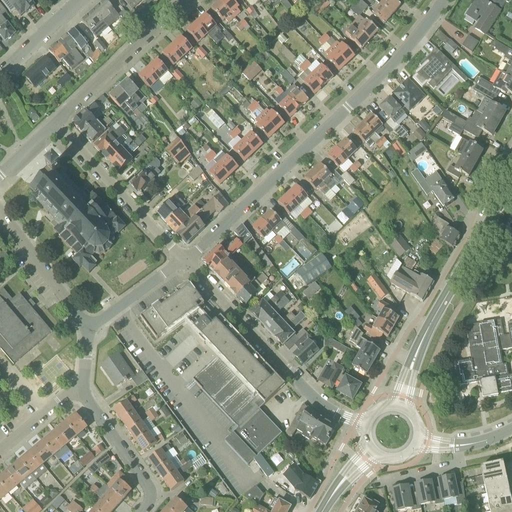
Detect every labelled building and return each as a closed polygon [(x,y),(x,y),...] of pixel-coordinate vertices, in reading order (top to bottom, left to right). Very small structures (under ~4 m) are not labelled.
[(34,7),(28,0),(0,0),(11,14),(16,11),(21,17),(26,13),(26,14),(34,7)] [(118,15),(105,0),(93,11),(103,21),(109,28),(119,18),(128,28),(134,22),(135,21),(129,15),(128,15),(124,10),(118,15)] [(132,10),(143,0),(123,0),(131,9),(132,9),(132,10)] [(239,7),(231,0),(221,0),(219,2),(234,18),(240,13),(237,9),(239,7)] [(320,15),(330,3),(325,0),(321,0),(314,10),(320,15)] [(368,8),(359,0),(357,0),(354,4),(364,12),(368,8)] [(393,15),(401,6),(393,0),(385,0),(381,5),(393,15)] [(482,19),(475,29),(484,35),(500,11),(488,4),(490,0),(476,0),(469,11),(479,17),(482,19)] [(136,24),(153,9),(146,2),(142,5),(139,7),(138,6),(135,9),(129,15),(135,21),(134,22),(136,24)] [(229,24),(234,18),(219,2),(211,10),(223,22),(225,20),(229,24)] [(7,13),(0,3),(0,35),(5,42),(16,34),(2,16),(7,13)] [(367,21),(366,22),(360,17),(364,12),(354,4),(350,10),(358,18),(353,25),(352,25),(354,26),(358,30),(370,41),(378,32),(367,21)] [(373,15),(384,25),(393,15),(381,5),(373,15)] [(259,17),(251,8),(247,12),(255,21),(259,17)] [(96,38),(102,34),(96,27),(103,21),(93,11),(81,22),(96,38)] [(212,41),(221,32),(206,15),(197,24),(207,35),(212,41)] [(243,21),(239,24),(244,29),(247,26),(243,21)] [(298,30),(303,26),(299,22),(294,26),(298,30)] [(197,24),(187,32),(198,44),(207,35),(197,24)] [(244,29),(239,24),(236,27),(241,32),(244,29)] [(346,35),(350,39),(350,40),(361,50),(370,41),(358,30),(354,26),(346,35)] [(91,51),(74,30),(67,35),(78,47),(86,57),(89,55),(87,54),(91,51)] [(233,39),(226,31),(222,35),(224,37),(225,38),(229,43),(233,39)] [(282,44),(287,40),(283,36),(281,34),(277,39),(278,40),(282,44)] [(75,49),(78,47),(67,35),(59,43),(78,65),(84,60),(75,49)] [(326,35),(322,38),(326,43),(330,40),(326,35)] [(469,37),(462,47),(472,53),(479,43),(469,37)] [(192,49),(181,38),(172,47),(183,58),(192,49)] [(323,47),(326,43),(322,38),(318,42),(323,47)] [(98,49),(102,53),(107,49),(99,40),(94,44),(99,49),(98,49)] [(450,40),(445,47),(443,48),(452,56),(459,48),(450,40)] [(48,51),(58,62),(59,62),(59,63),(63,60),(72,70),(78,65),(59,43),(48,51)] [(337,44),(332,49),(347,65),(355,57),(343,44),(340,46),(337,43),(337,44)] [(499,44),(496,49),(495,51),(505,56),(504,58),(509,50),(499,44)] [(172,47),(163,55),(173,66),(183,58),(172,47)] [(89,57),(93,62),(102,54),(101,54),(102,53),(98,49),(89,57)] [(332,49),(326,54),(329,58),(327,59),(339,72),(347,65),(332,49)] [(457,69),(441,54),(436,59),(434,57),(430,61),(429,59),(421,67),(422,68),(417,73),(418,74),(414,79),(423,89),(427,84),(429,86),(441,75),(442,77),(451,69),(454,72),(457,69)] [(25,77),(36,89),(46,80),(56,70),(45,58),(25,77)] [(148,69),(164,86),(164,87),(174,78),(157,61),(148,69)] [(252,61),(241,73),(251,83),(262,71),(252,61)] [(303,65),(308,70),(312,67),(311,66),(307,61),(306,62),(303,65)] [(324,87),(333,78),(322,67),(316,61),(311,66),(312,67),(308,70),(313,75),(324,87)] [(511,78),(511,62),(510,61),(503,73),(511,78)] [(80,66),(84,71),(89,66),(85,62),(80,66)] [(303,65),(300,68),(304,73),(308,70),(303,65)] [(84,71),(80,66),(73,72),(77,77),(84,71)] [(148,69),(139,78),(149,89),(150,88),(155,94),(164,86),(148,69)] [(281,76),(290,86),(295,82),(286,72),(281,76)] [(511,78),(503,73),(501,72),(492,87),(505,95),(507,92),(511,94),(511,78)] [(62,78),(67,84),(72,80),(67,74),(62,78)] [(304,84),(315,95),(324,87),(313,75),(304,84)] [(63,89),(67,84),(62,78),(57,83),(63,89)] [(487,91),(490,85),(480,79),(477,85),(487,91)] [(145,98),(139,92),(143,88),(137,81),(132,85),(128,80),(119,88),(142,114),(147,109),(141,103),(145,98)] [(400,90),(400,89),(393,95),(409,112),(424,98),(408,81),(402,87),(400,90)] [(484,97),(487,91),(477,85),(474,91),(484,97)] [(300,110),(308,101),(298,90),(293,86),(285,94),(289,99),(300,110)] [(131,111),(144,125),(147,121),(142,114),(119,88),(109,97),(127,115),(131,111)] [(280,97),(284,93),(279,88),(275,92),(280,97)] [(150,94),(147,97),(151,101),(150,102),(154,106),(159,101),(155,97),(154,98),(150,94)] [(102,105),(107,101),(102,96),(98,100),(102,105)] [(379,109),(395,125),(406,115),(390,98),(379,109)] [(191,105),(196,111),(203,105),(197,99),(191,105)] [(289,99),(285,102),(280,107),(290,119),(300,110),(289,99)] [(255,103),(251,106),(256,111),(260,107),(255,102),(255,103)] [(99,110),(94,104),(74,122),(76,124),(74,126),(81,135),(95,121),(91,117),(99,110)] [(499,125),(506,112),(491,104),(484,116),(499,125)] [(252,114),(256,111),(251,106),(248,109),(248,110),(252,114)] [(437,107),(432,112),(437,116),(441,112),(437,107)] [(250,116),(256,122),(259,125),(257,127),(269,139),(276,132),(261,116),(256,111),(252,114),(250,116)] [(267,111),(261,116),(276,132),(284,124),(272,112),(270,114),(267,111)] [(477,128),(492,137),(499,125),(484,116),(476,112),(472,120),(469,118),(466,124),(457,119),(454,125),(464,131),(467,125),(476,130),(477,128)] [(225,124),(215,114),(208,120),(219,130),(225,124)] [(382,127),(383,127),(372,115),(363,124),(374,135),(382,127)] [(91,141),(93,143),(113,124),(107,118),(99,125),(95,121),(81,135),(89,143),(91,141)] [(431,127),(423,120),(418,125),(426,132),(431,127)] [(122,121),(94,148),(102,156),(117,143),(131,130),(122,121)] [(236,128),(231,122),(227,126),(232,131),(236,128)] [(369,139),(374,135),(363,124),(354,133),(364,144),(365,144),(370,148),(374,144),(369,139)] [(452,125),(449,131),(460,137),(464,131),(454,125),(453,126),(452,125)] [(399,126),(394,131),(401,139),(407,134),(399,126)] [(184,131),(182,128),(174,133),(177,137),(184,131)] [(233,132),(237,137),(241,134),(236,129),(233,132)] [(419,129),(413,135),(420,143),(426,137),(419,129)] [(233,132),(229,136),(234,140),(237,137),(233,132)] [(252,134),(243,143),(253,154),(262,145),(252,134)] [(111,164),(134,143),(128,138),(119,146),(117,143),(102,156),(107,161),(108,160),(111,164)] [(114,169),(119,174),(133,161),(129,157),(142,144),(138,139),(134,143),(111,164),(115,168),(114,169)] [(165,151),(173,160),(185,148),(178,139),(165,151)] [(476,165),(483,152),(462,139),(455,153),(462,157),(463,157),(476,165)] [(346,140),(337,149),(348,160),(357,151),(346,140)] [(380,149),(384,145),(379,141),(375,145),(380,149)] [(234,151),(244,162),(253,154),(243,143),(234,151)] [(406,155),(412,163),(427,151),(421,144),(406,155)] [(337,149),(328,157),(339,169),(348,160),(337,149)] [(208,155),(214,161),(217,157),(212,151),(208,155)] [(214,161),(208,155),(205,158),(210,164),(214,161)] [(229,177),(238,168),(228,157),(218,166),(229,177)] [(447,173),(459,180),(462,174),(468,178),(476,165),(463,157),(462,157),(455,169),(450,166),(447,173)] [(129,185),(135,191),(137,190),(140,193),(148,185),(150,186),(153,187),(156,184),(156,180),(154,179),(160,173),(157,170),(159,169),(160,166),(160,164),(157,160),(142,173),(129,185)] [(357,162),(353,165),(361,173),(360,173),(362,175),(367,169),(363,165),(361,166),(357,162)] [(86,190),(85,191),(83,193),(82,192),(81,193),(64,176),(66,174),(66,171),(64,169),(62,169),(61,170),(54,163),(47,170),(48,172),(44,175),(29,189),(35,195),(32,197),(33,197),(31,199),(30,202),(32,204),(35,204),(37,202),(54,220),(53,221),(54,221),(50,224),(55,229),(54,231),(60,238),(59,238),(72,251),(72,250),(78,256),(73,261),(80,269),(82,267),(89,274),(90,274),(90,273),(96,267),(94,265),(97,263),(91,258),(94,255),(100,255),(109,250),(115,241),(114,235),(118,232),(119,234),(126,227),(117,218),(117,219),(111,213),(112,213),(99,200),(93,194),(91,195),(86,190)] [(331,192),(338,184),(339,185),(343,181),(335,172),(331,176),(320,165),(312,172),(330,191),(331,192)] [(361,173),(353,165),(350,169),(357,177),(360,173),(361,173)] [(209,174),(220,186),(229,177),(218,166),(209,174)] [(203,173),(198,167),(192,173),(188,176),(194,182),(203,173)] [(417,170),(411,174),(418,183),(427,197),(433,192),(425,181),(417,170)] [(321,193),(322,193),(325,197),(330,191),(312,172),(305,180),(316,192),(318,190),(321,193)] [(355,182),(346,172),(341,177),(350,187),(355,182)] [(443,207),(454,200),(447,190),(448,189),(443,182),(436,173),(425,181),(433,192),(443,207)] [(298,207),(308,198),(297,187),(288,196),(298,207)] [(179,212),(186,206),(176,196),(156,214),(166,224),(179,212)] [(202,212),(208,218),(216,211),(219,214),(228,206),(218,196),(202,212)] [(292,213),(298,207),(288,196),(279,204),(289,215),(292,213)] [(348,209),(355,216),(365,206),(358,198),(347,208),(348,209)] [(201,211),(206,206),(201,202),(196,207),(201,211)] [(179,212),(166,224),(177,235),(200,213),(195,207),(184,217),(179,212)] [(355,216),(348,209),(337,219),(344,226),(355,216)] [(208,218),(202,212),(200,213),(177,235),(185,244),(188,244),(204,229),(201,225),(208,218)] [(286,227),(281,222),(271,212),(262,220),(273,231),(277,236),(285,229),(286,227)] [(309,216),(305,212),(304,212),(300,216),(305,220),(309,216)] [(356,217),(347,225),(358,237),(367,229),(356,217)] [(461,236),(456,233),(447,228),(449,226),(437,219),(434,225),(433,227),(437,232),(442,236),(439,241),(453,249),(461,236)] [(262,220),(253,229),(263,240),(273,231),(262,220)] [(252,238),(242,225),(234,233),(239,238),(227,249),(234,256),(252,238)] [(316,252),(304,239),(298,232),(296,230),(294,228),(289,233),(290,234),(300,243),(312,256),(316,252)] [(322,245),(329,239),(326,235),(319,241),(322,245)] [(279,245),(283,241),(278,237),(274,240),(279,245)] [(400,257),(409,250),(399,237),(390,245),(400,257)] [(254,241),(250,244),(268,268),(272,265),(254,241)] [(435,254),(442,245),(436,241),(429,249),(435,254)] [(224,252),(219,247),(203,263),(214,275),(228,261),(234,256),(227,249),(224,252)] [(0,268),(1,269),(12,262),(5,253),(0,255),(0,268)] [(332,269),(322,255),(297,272),(307,286),(332,269)] [(413,269),(416,264),(408,258),(405,263),(408,265),(413,269)] [(228,261),(214,275),(237,299),(251,285),(228,261)] [(413,274),(405,269),(400,276),(416,285),(416,286),(428,293),(434,283),(414,272),(413,274)] [(265,271),(251,285),(237,299),(245,308),(258,295),(255,292),(268,280),(265,278),(269,275),(265,271)] [(410,296),(420,301),(423,303),(428,293),(416,286),(416,285),(400,276),(396,274),(390,284),(410,296)] [(350,287),(354,284),(350,278),(344,282),(348,288),(350,287)] [(182,290),(178,293),(176,292),(169,297),(170,298),(166,302),(165,300),(164,300),(165,301),(158,306),(159,307),(154,310),(153,309),(146,314),(147,316),(142,319),(142,320),(157,340),(204,305),(188,283),(181,288),(182,290)] [(311,287),(316,293),(320,290),(315,283),(311,287)] [(381,300),(389,295),(382,285),(374,291),(381,300)] [(3,289),(0,291),(0,310),(33,349),(52,332),(32,309),(33,307),(29,302),(27,303),(20,294),(12,301),(3,289)] [(281,292),(276,297),(275,296),(267,305),(263,301),(251,313),(259,322),(285,298),(284,298),(285,297),(281,292)] [(276,315),(289,303),(285,298),(259,322),(267,330),(279,318),(276,315)] [(394,316),(397,312),(380,302),(377,307),(383,311),(378,320),(393,328),(399,319),(394,316)] [(305,309),(301,304),(297,308),(301,313),(305,309)] [(0,348),(1,350),(14,365),(33,349),(0,310),(0,348)] [(284,346),(289,351),(294,345),(300,340),(292,332),(308,316),(304,311),(301,314),(295,319),(274,339),(282,347),(284,346)] [(295,319),(291,313),(282,321),(279,318),(267,330),(274,339),(295,319)] [(238,429),(224,442),(248,466),(282,434),(259,410),(285,386),(239,336),(235,332),(221,317),(217,321),(210,327),(203,319),(193,328),(201,336),(198,338),(204,345),(207,343),(215,351),(219,355),(214,360),(192,380),(238,429)] [(358,320),(354,323),(358,329),(362,325),(358,320)] [(376,337),(381,340),(383,335),(388,338),(393,328),(378,320),(373,329),(367,325),(364,330),(369,333),(368,335),(375,339),(376,337)] [(498,396),(498,394),(511,391),(511,375),(509,376),(506,365),(503,365),(500,351),(511,350),(511,349),(511,326),(508,327),(510,337),(506,338),(505,336),(504,336),(501,320),(495,321),(480,324),(471,326),(472,333),(467,334),(470,349),(469,349),(471,361),(457,363),(461,386),(480,382),(483,399),(498,396)] [(349,342),(357,346),(356,347),(362,351),(359,356),(373,364),(380,352),(368,345),(369,343),(361,339),(363,335),(355,327),(351,334),(353,335),(349,342)] [(303,366),(319,351),(310,341),(311,338),(307,334),(300,340),(294,345),(298,350),(293,355),(303,366)] [(132,379),(134,377),(118,355),(102,366),(116,387),(124,381),(126,384),(132,379)] [(352,368),(366,376),(373,364),(359,356),(352,368)] [(342,385),(338,392),(352,400),(360,386),(343,376),(345,371),(337,367),(342,360),(339,359),(330,373),(324,370),(317,381),(331,389),(336,382),(342,385)] [(138,388),(145,383),(148,381),(143,375),(134,382),(137,387),(138,388)] [(133,397),(114,411),(122,421),(134,413),(129,407),(136,401),(133,397)] [(321,420),(321,419),(308,409),(303,405),(294,421),(286,434),(292,438),(296,431),(303,435),(302,437),(309,441),(310,439),(325,447),(335,431),(334,427),(321,420)] [(149,418),(156,413),(153,408),(146,414),(149,418)] [(141,423),(134,413),(122,421),(129,432),(141,423)] [(152,422),(159,417),(156,413),(149,418),(152,422)] [(77,436),(86,429),(75,415),(66,423),(77,436)] [(77,436),(66,423),(55,433),(66,446),(77,436)] [(141,423),(129,432),(136,442),(149,434),(141,423)] [(175,434),(181,430),(178,425),(172,429),(175,434)] [(69,451),(65,446),(66,446),(55,433),(43,442),(54,456),(55,455),(58,461),(69,451)] [(136,442),(144,453),(163,440),(160,435),(153,440),(149,434),(136,442)] [(181,445),(187,441),(183,434),(176,439),(181,445)] [(54,456),(43,442),(32,452),(34,455),(40,462),(43,465),(54,456)] [(101,445),(99,446),(95,449),(99,455),(105,451),(101,445)] [(169,462),(164,455),(171,450),(168,446),(161,451),(149,460),(156,471),(169,462)] [(32,457),(29,454),(20,462),(31,475),(40,467),(38,464),(40,462),(34,455),(32,457)] [(164,481),(171,492),(184,483),(179,477),(193,467),(196,470),(206,463),(200,455),(190,462),(191,462),(183,468),(183,467),(176,473),(176,472),(164,481)] [(92,462),(87,456),(79,462),(84,468),(92,462)] [(255,461),(264,474),(270,469),(261,457),(255,461)] [(191,462),(190,462),(187,458),(180,463),(183,467),(183,468),(191,462)] [(9,471),(20,484),(25,491),(36,481),(31,475),(20,462),(9,471)] [(94,475),(95,474),(102,467),(96,462),(88,470),(94,475)] [(176,472),(169,462),(156,471),(164,481),(176,472)] [(503,462),(481,467),(483,476),(505,472),(503,462)] [(294,491),(310,500),(319,485),(303,476),(294,466),(284,475),(295,489),(294,491)] [(74,476),(77,473),(72,467),(69,470),(74,476)] [(0,478),(0,483),(8,494),(20,484),(9,471),(0,478)] [(106,486),(111,491),(123,501),(131,491),(126,486),(130,482),(119,472),(106,486)] [(483,476),(485,485),(507,481),(505,472),(483,476)] [(443,501),(456,499),(458,506),(465,504),(465,499),(462,483),(455,485),(454,477),(438,481),(441,491),(443,501)] [(485,485),(487,494),(509,489),(507,481),(485,485)] [(433,493),(431,482),(415,486),(417,493),(420,506),(435,503),(435,506),(443,504),(443,501),(441,491),(433,493)] [(0,500),(8,494),(0,483),(0,500)] [(90,489),(96,495),(97,495),(100,491),(93,485),(90,489)] [(420,506),(417,493),(409,495),(408,487),(393,490),(397,511),(412,508),(412,511),(421,509),(420,506)] [(243,498),(259,506),(264,496),(256,488),(243,498)] [(93,499),(96,495),(90,489),(86,493),(93,499)] [(214,499),(218,494),(212,489),(208,494),(214,499)] [(509,489),(487,494),(489,503),(511,498),(509,489)] [(48,495),(53,500),(59,495),(55,491),(50,491),(47,494),(48,495)] [(114,511),(123,501),(111,491),(102,500),(114,511)] [(53,500),(48,495),(40,502),(45,507),(53,500)] [(191,511),(176,498),(167,508),(171,511),(191,511)] [(214,499),(202,498),(201,506),(213,507),(214,499)] [(491,511),(511,507),(511,503),(511,498),(489,503),(490,511),(491,511)] [(102,500),(94,510),(96,511),(112,511),(114,511),(102,500)] [(287,511),(290,508),(274,500),(269,510),(272,511),(287,511)] [(374,511),(378,505),(372,501),(370,504),(364,500),(357,511),(374,511)] [(56,510),(60,506),(55,501),(51,505),(56,510)]
